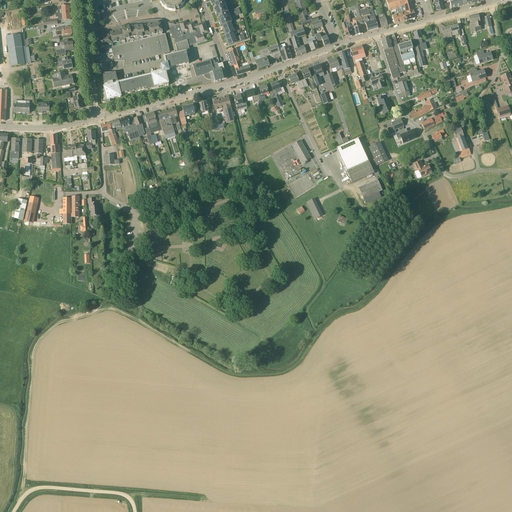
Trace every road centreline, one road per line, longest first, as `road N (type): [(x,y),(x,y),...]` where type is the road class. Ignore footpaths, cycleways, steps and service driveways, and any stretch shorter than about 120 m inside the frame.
road 1 (track): [(26,494),(31,356),(52,326),(117,310),(240,377),(288,372),(339,314),(374,297),(430,231),(461,214),(511,203)]
road 2 (residential): [(376,35),(404,115),(446,174),(478,170)]
road 3 (residential): [(353,204),(319,155),(279,69)]
road 4 (tertiary): [(96,117),(233,82)]
road 5 (track): [(134,511),(120,494),(44,488),(26,494),(13,511)]
road 6 (residential): [(478,170),(468,120),(499,68),(500,50)]
